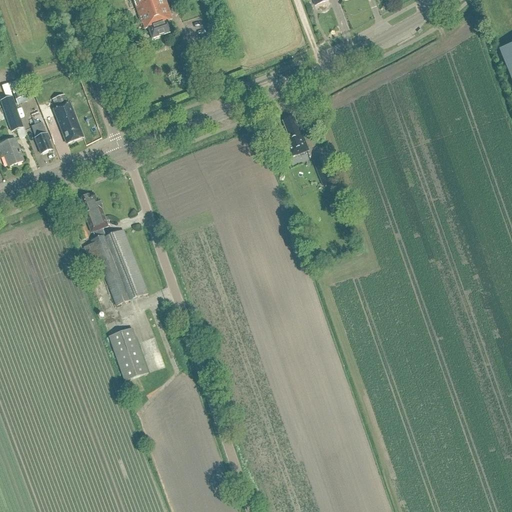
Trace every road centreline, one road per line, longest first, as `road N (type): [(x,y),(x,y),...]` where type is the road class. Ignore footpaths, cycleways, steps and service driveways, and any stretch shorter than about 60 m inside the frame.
road 1 (tertiary): [(250,511),(122,153)]
road 2 (tertiary): [(122,153),(308,78),(452,0)]
road 3 (tertiary): [(122,153),(65,0)]
road 4 (tertiary): [(0,201),(122,153)]
